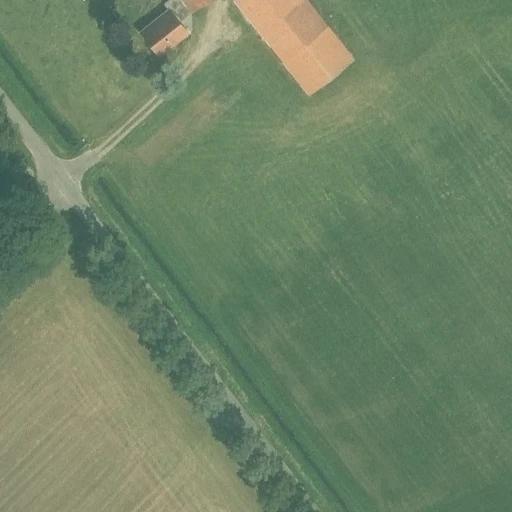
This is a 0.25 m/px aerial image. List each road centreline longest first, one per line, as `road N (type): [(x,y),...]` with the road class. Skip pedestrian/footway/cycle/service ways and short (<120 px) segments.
road 1 (unclassified): [(314,511),(0,94)]
road 2 (track): [(212,35),(162,94),(62,178)]
